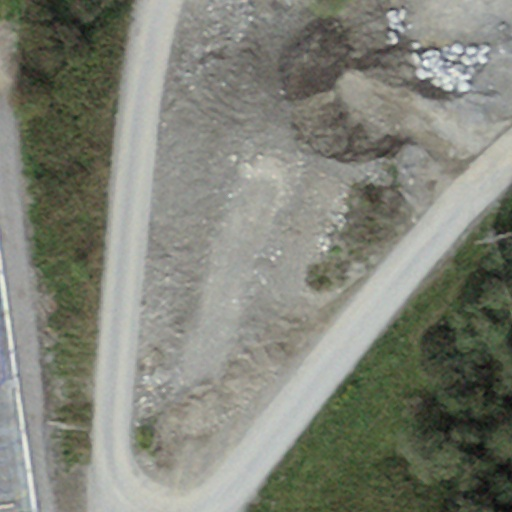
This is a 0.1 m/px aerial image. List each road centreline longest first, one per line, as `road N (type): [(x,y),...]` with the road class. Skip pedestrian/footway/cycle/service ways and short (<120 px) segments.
road 1 (unclassified): [(170,0),(113,297),(112,511)]
road 2 (track): [(201,511),(451,217),(511,162)]
